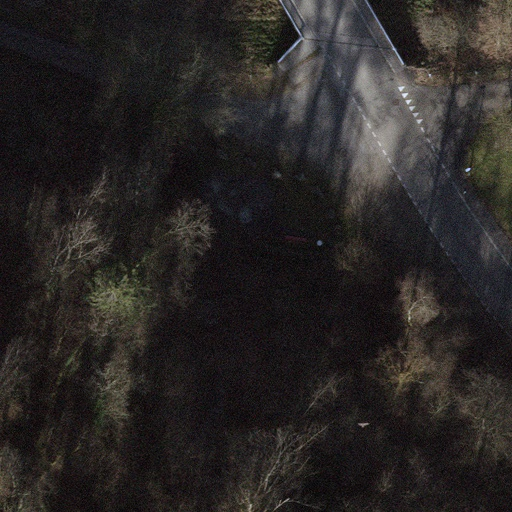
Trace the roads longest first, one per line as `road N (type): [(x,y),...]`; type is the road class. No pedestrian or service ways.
road 1 (track): [(396,122),(243,119),(0,26)]
road 2 (residential): [(324,0),(458,227),(511,295)]
